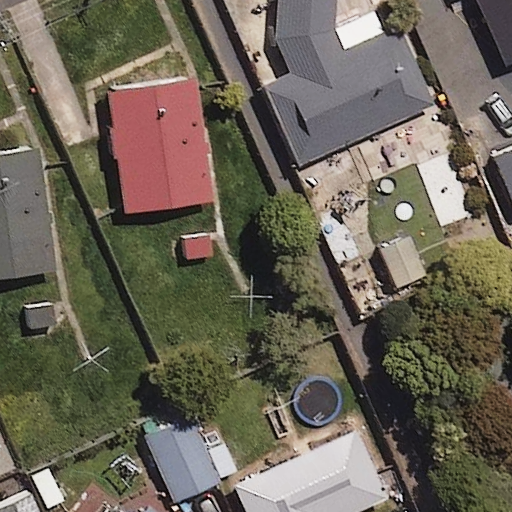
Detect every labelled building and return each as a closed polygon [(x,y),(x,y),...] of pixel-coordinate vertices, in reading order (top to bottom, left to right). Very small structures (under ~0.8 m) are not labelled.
[(376,33),(364,11),(329,29),(330,0),(275,0),(274,37),(291,75),(260,89),(294,165),(424,108),(388,27),(376,33)] [(511,0),(459,0),(460,0),(461,0),(472,0),(502,66),(511,61),(511,0)] [(207,203),(190,81),(103,93),(119,215),(207,203)] [(0,268),(45,262),(29,141),(0,145),(0,268)] [(511,148),(492,158),(511,202),(511,148)] [(418,266),(398,230),(366,248),(386,284),(418,266)] [(209,231),(176,238),(182,269),(215,262),(209,231)] [(259,279),(231,280),(233,317),(261,315),(259,279)] [(332,371),(305,391),(327,421),(354,402),(332,371)] [(212,484),(183,421),(143,439),(171,502),(212,484)] [(352,511),(384,497),(353,431),(230,488),(240,511),(352,511)] [(48,465),(23,474),(38,511),(50,511),(64,507),(48,465)] [(34,511),(24,488),(0,498),(0,511),(34,511)]
